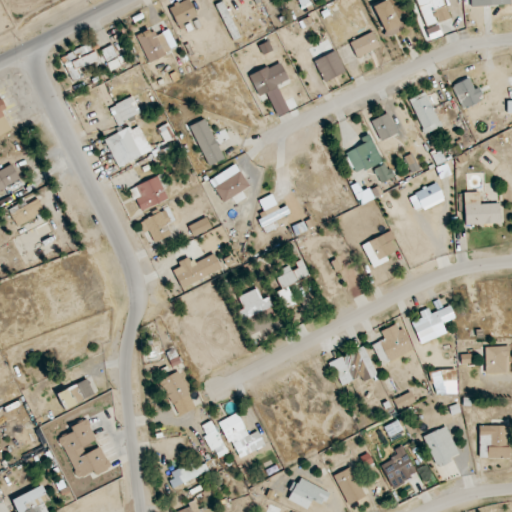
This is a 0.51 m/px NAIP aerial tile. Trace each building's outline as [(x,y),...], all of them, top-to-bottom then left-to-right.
[(185,0),(169,7),(177,26),(197,18),(189,0),(185,0)] [(402,30),(387,0),(385,0),(372,7),(387,38),(402,30)] [(448,19),(442,0),(416,0),(424,26),(448,19)] [(227,28),(230,27),(236,39),(240,37),(222,1),(215,5),(227,28)] [(169,30),(155,36),(152,28),(136,35),(147,62),(177,49),(169,30)] [(356,58),(379,47),(373,32),(350,42),(356,58)] [(272,51),(269,41),(258,45),(262,55),(272,51)] [(70,81),(84,77),(81,66),(98,61),(93,45),(62,54),(70,81)] [(117,56),(111,45),(101,51),(106,61),(117,56)] [(322,81),(344,74),(337,51),(315,59),(322,81)] [(249,76),(258,96),(289,81),(280,62),(249,76)] [(481,101),(471,77),(453,84),(463,108),(481,101)] [(441,127),(426,92),(409,99),(424,134),(441,127)] [(140,115),(134,97),(110,106),(116,123),(140,115)] [(0,136),(11,132),(1,110),(5,108),(2,99),(0,100),(0,136)] [(372,120),(379,141),(397,135),(390,114),(372,120)] [(208,166),(224,159),(205,119),(189,126),(208,166)] [(104,140),(118,167),(151,151),(138,123),(104,140)] [(165,142),(175,137),(168,123),(158,129),(165,142)] [(361,138),(364,143),(345,153),(356,174),(382,161),(368,134),(361,138)] [(404,157),(412,173),(420,170),(412,153),(404,157)] [(0,190),(20,180),(12,164),(0,170),(0,190)] [(393,178),(387,164),(374,169),(380,183),(393,178)] [(221,202),(248,189),(237,165),(210,178),(221,202)] [(135,199),(141,211),(168,199),(163,188),(168,185),(163,173),(135,186),(140,197),(135,199)] [(444,199),(437,183),(408,196),(416,212),(444,199)] [(479,192),(464,193),(465,224),(500,224),(500,204),(479,204),(479,192)] [(286,206),(279,209),(272,194),(259,200),(266,216),(260,219),(263,226),(290,214),(286,206)] [(44,213),(38,199),(10,211),(16,225),(44,213)] [(138,223),(144,234),(149,231),(155,243),(172,235),(165,222),(166,221),(161,211),(138,223)] [(188,226),(193,237),(212,229),(207,218),(188,226)] [(362,245),(372,268),(389,260),(387,256),(396,252),(391,242),(395,239),(391,231),(362,245)] [(193,263),(191,258),(172,267),(181,288),(221,270),(214,253),(193,263)] [(280,287),(309,276),(302,260),(295,263),(297,267),(275,275),(280,287)] [(262,300),(257,288),(238,297),(243,308),(237,311),(242,320),(272,306),(268,297),(262,300)] [(283,307),(293,304),(289,288),(278,290),(283,307)] [(446,334),(442,323),(455,318),(450,306),(430,313),(428,308),(419,312),(422,318),(412,322),(420,344),(446,334)] [(380,331),(384,339),(372,345),(381,365),(412,352),(399,323),(380,331)] [(361,377),(364,382),(377,376),(364,346),(329,362),(340,386),(361,377)] [(510,373),(509,346),(484,347),(485,373),(510,373)] [(457,394),(456,370),(432,370),(433,395),(457,394)] [(161,379),(178,416),(196,408),(178,371),(161,379)] [(56,394),(64,409),(94,395),(87,379),(56,394)] [(397,410),(415,403),(411,392),(393,399),(397,410)] [(248,436),(238,413),(220,421),(238,459),(265,446),(258,431),(248,436)] [(101,446),(85,453),(82,446),(96,441),(87,419),(70,427),(72,433),(60,438),(77,480),(109,467),(101,446)] [(216,458),(227,453),(212,420),(201,426),(216,458)] [(479,458),(509,459),(510,426),(479,426),(479,458)] [(459,457),(448,427),(424,435),(435,466),(459,457)] [(390,487),(416,477),(404,445),(394,449),(397,457),(381,463),(390,487)] [(372,463),(369,453),(361,456),(365,465),(372,463)] [(205,463),(194,468),(192,463),(168,473),(174,487),(209,473),(205,463)] [(345,505),(364,498),(353,468),(334,474),(345,505)] [(324,504),(329,493),(299,477),(288,500),(307,509),(312,498),(324,504)] [(27,511),(24,511),(47,511),(43,502),(47,500),(44,493),(23,502),(27,511)]
